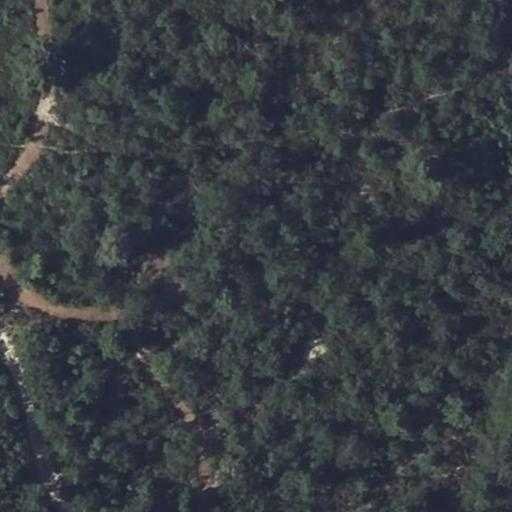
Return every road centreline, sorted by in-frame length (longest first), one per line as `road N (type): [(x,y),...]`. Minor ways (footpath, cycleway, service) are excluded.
road 1 (track): [(0,258),(50,302),(129,312),(214,480),(216,511)]
road 2 (track): [(44,0),(53,70),(47,119),(0,189)]
road 3 (track): [(71,511),(53,489),(11,352),(0,343)]
